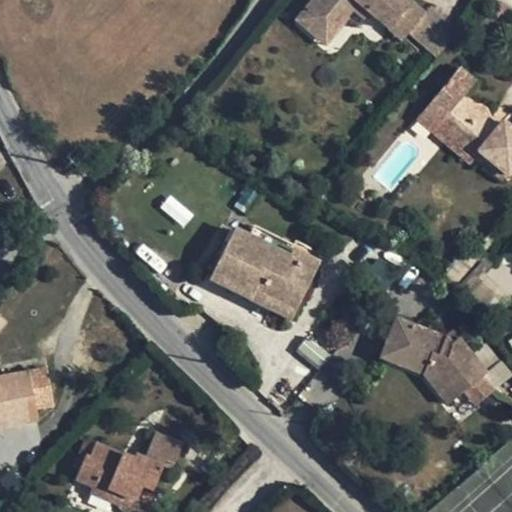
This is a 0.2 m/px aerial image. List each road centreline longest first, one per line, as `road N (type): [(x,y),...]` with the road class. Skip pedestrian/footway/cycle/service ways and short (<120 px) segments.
road 1 (unclassified): [(58,211),(223,390),(350,511)]
road 2 (residential): [(259,0),(58,211)]
road 3 (unclassified): [(0,103),(58,211)]
